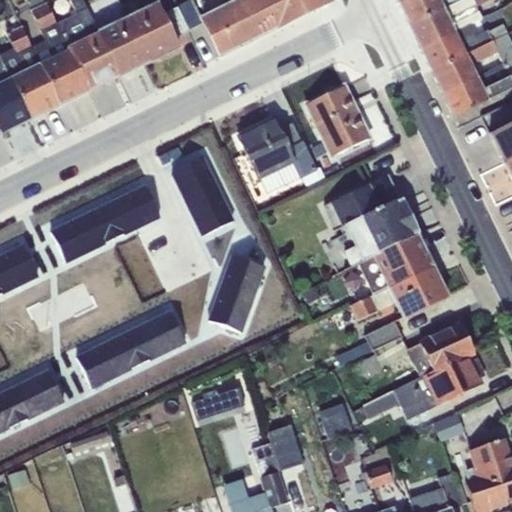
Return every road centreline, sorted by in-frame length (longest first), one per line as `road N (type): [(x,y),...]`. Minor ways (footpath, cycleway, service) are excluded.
road 1 (residential): [(511,292),(375,12)]
road 2 (residential): [(375,12),(134,128)]
road 3 (residential): [(0,447),(203,348)]
road 4 (residential): [(134,128),(0,195)]
road 5 (residential): [(184,239),(134,128)]
